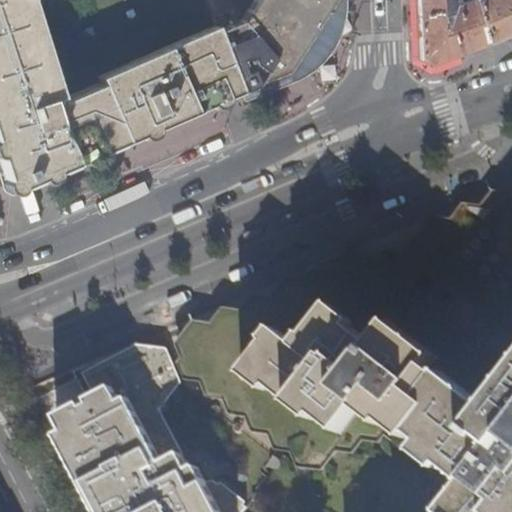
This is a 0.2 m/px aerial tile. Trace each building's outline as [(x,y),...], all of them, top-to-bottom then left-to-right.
[(31,0),(0,0),(0,173),(0,174),(5,186),(7,188),(36,176),(66,162),(156,124),(210,101),(226,94),(254,82),(260,80),(261,82),(286,71),(308,38),(333,0),(251,0),(236,24),(211,35),(210,29),(91,81),(94,89),(65,102),(31,0)] [(415,0),(418,56),(430,62),(459,51),(486,41),(473,0),(459,0),(453,2),(451,1),(450,0),(415,0)] [(511,32),(511,31),(511,0),(473,0),(486,41),(511,32)] [(511,194),(508,192),(492,210),(468,207),(461,225),(442,221),(422,243),(511,311),(511,334),(504,343),(511,349),(511,380),(473,430),(500,450),(508,439),(511,441),(511,194)] [(278,219),(281,227),(300,219),(297,212),(278,219)] [(242,235),(245,242),(263,234),(260,227),(242,235)] [(511,511),(511,441),(508,439),(500,450),(473,430),(511,380),(511,349),(504,343),(497,348),(425,308),(421,310),(355,260),(342,274),(324,273),(312,290),(292,287),(281,303),(264,300),(251,314),(234,313),(205,348),(212,366),(247,393),(252,406),(287,433),(294,436),(301,436),(305,434),(329,404),(352,421),(359,412),(367,418),(380,412),(445,464),(437,511),(511,511)] [(90,362),(75,369),(92,403),(86,406),(84,402),(60,415),(66,430),(59,435),(98,511),(242,511),(248,505),(213,478),(208,481),(199,464),(191,468),(183,451),(175,455),(157,418),(162,415),(158,407),(179,379),(168,353),(141,350),(118,380),(119,384),(104,391),(95,374),(90,362)] [(140,350),(95,374),(104,391),(119,384),(118,380),(141,350),(140,350)]
